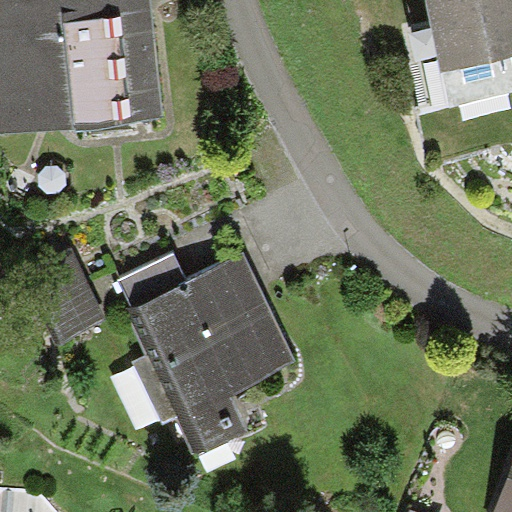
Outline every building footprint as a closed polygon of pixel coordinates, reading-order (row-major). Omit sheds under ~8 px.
[(0,0),(0,10),(7,118),(161,108),(153,0),(0,0)] [(511,0),(431,0),(433,10),(410,15),(428,100),(511,83),(511,60),(509,44),(511,43),(511,0)] [(71,239),(34,257),(67,324),(104,306),(71,239)] [(295,355),(244,245),(130,297),(151,343),(135,350),(165,415),(181,408),(195,438),(248,414),(234,383),(295,355)] [(511,511),(511,462),(494,511),(511,511)]
